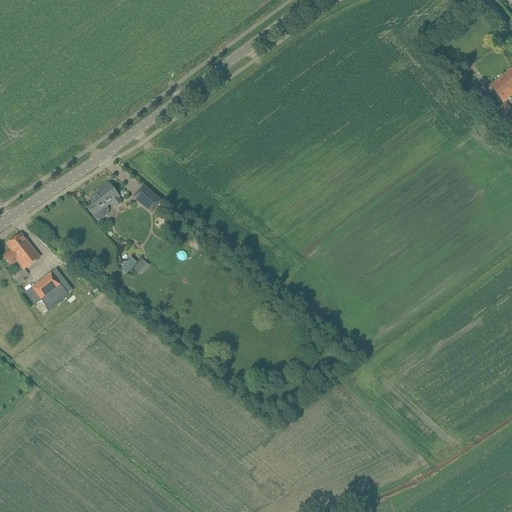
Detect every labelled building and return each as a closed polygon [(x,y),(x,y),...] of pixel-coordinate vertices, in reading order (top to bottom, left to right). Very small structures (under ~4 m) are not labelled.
[(503,101),(511,95),(511,94),(511,69),(491,86),(503,101)] [(481,94),(475,99),(478,103),(484,97),(481,94)] [(511,112),(506,104),(494,114),(511,136),(511,112)] [(119,197),(115,192),(109,184),(108,184),(103,188),(104,189),(91,199),(94,204),(89,209),(97,220),(101,220),(108,215),(109,210),(106,206),(111,202),(116,208),(122,204),(118,197),(119,197)] [(143,187),(134,197),(152,212),(161,202),(143,187)] [(21,234),(8,245),(12,250),(4,257),(11,266),(17,261),(24,270),(39,258),(21,234)] [(133,270),(137,275),(139,277),(149,266),(142,260),(133,270)] [(25,293),(25,294),(35,306),(41,301),(48,310),(68,294),(73,290),(57,271),(57,270),(56,269),(25,293)]
